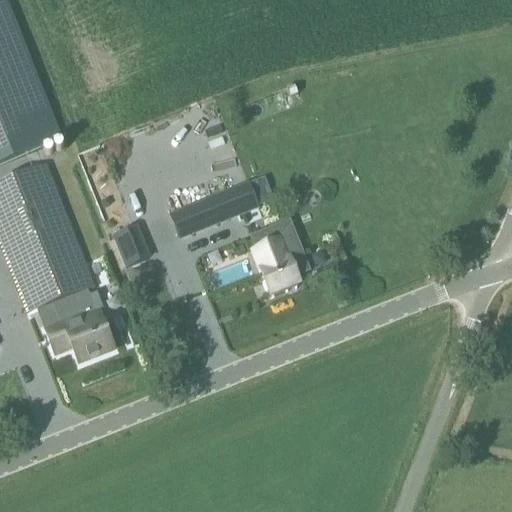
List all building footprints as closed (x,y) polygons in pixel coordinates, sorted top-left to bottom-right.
[(16,26),(0,32),(0,166),(62,143),(16,26)] [(74,350),(80,365),(112,352),(99,319),(84,324),(74,299),(95,291),(47,167),(0,185),(0,248),(27,317),(46,310),(53,328),(45,332),(55,358),(74,350)] [(249,185),(170,217),(180,241),(258,210),(249,185)] [(297,280),(311,274),(290,222),(250,238),(255,251),(253,252),(271,296),(273,295),(274,299),(288,294),(287,289),(299,285),(297,280)] [(151,262),(138,230),(113,239),(126,272),(151,262)]
